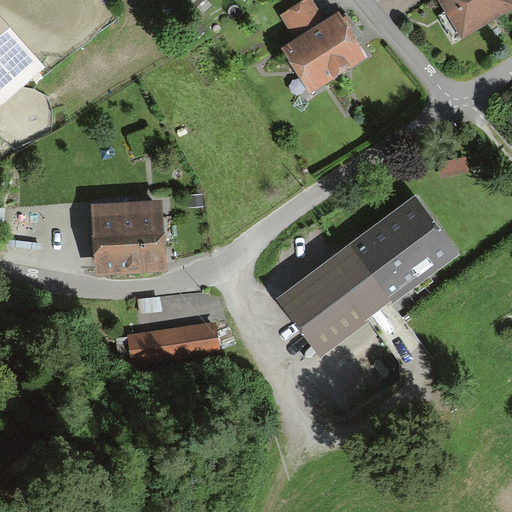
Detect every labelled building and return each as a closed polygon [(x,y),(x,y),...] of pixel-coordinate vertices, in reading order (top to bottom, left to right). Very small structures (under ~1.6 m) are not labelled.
[(511,0),(437,0),(462,44),(511,16),(511,0)] [(309,1),(279,19),(293,43),(277,52),(304,96),(362,61),(337,20),(325,27),(309,1)] [(0,21),(0,102),(40,67),(0,21)] [(357,231),(283,288),(336,356),(390,315),(400,328),(422,311),(411,296),(462,256),(419,200),(366,241),(357,231)] [(163,208),(93,212),(97,275),(166,271),(163,208)] [(215,326),(125,339),(129,363),(218,350),(215,326)]
